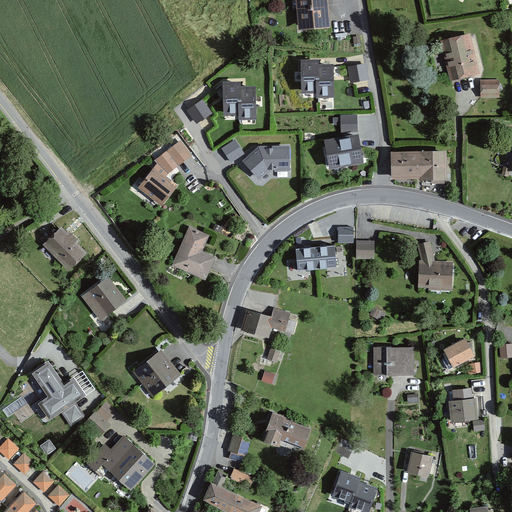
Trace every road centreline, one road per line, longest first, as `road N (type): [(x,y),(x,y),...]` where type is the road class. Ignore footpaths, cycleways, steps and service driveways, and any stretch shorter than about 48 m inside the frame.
road 1 (residential): [(0,96),(186,340),(221,360)]
road 2 (tertiary): [(221,360),(230,308),(267,246),(314,211),(385,196)]
road 3 (residential): [(385,196),(385,140),(362,0)]
road 4 (tertiary): [(188,511),(210,444),(221,360)]
road 5 (tertiary): [(385,196),(511,231)]
